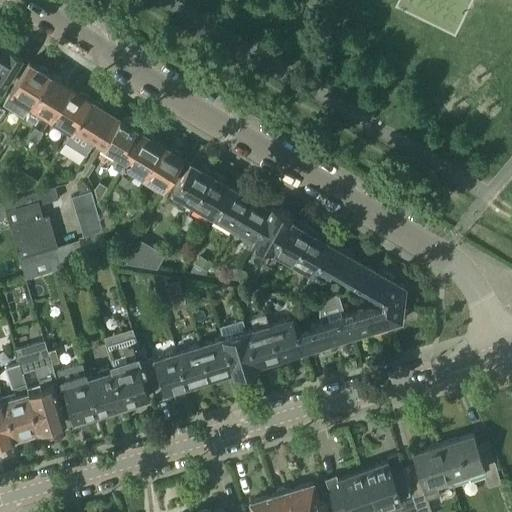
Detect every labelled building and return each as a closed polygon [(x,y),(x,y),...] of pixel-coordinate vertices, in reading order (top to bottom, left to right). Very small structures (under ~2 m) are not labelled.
[(2,44),(0,48),(0,86),(3,89),(23,57),(2,44)] [(29,109),(51,75),(30,62),(11,93),(18,97),(16,101),(29,109)] [(43,113),(52,118),(71,87),(51,75),(29,109),(41,117),(43,113)] [(52,118),(73,131),(92,100),(71,87),(52,118)] [(92,100),(73,131),(67,141),(87,154),(113,112),(92,100)] [(121,167),(124,162),(144,131),(134,125),(134,122),(133,119),(130,117),(126,117),(124,118),(121,117),(104,144),(118,153),(113,162),(121,167)] [(36,143),(43,132),(35,127),(28,138),(36,143)] [(144,175),(164,144),(144,131),(124,162),(135,169),(129,179),(138,184),(144,175)] [(164,144),(144,175),(165,188),(184,157),(164,144)] [(193,204),(212,173),(213,170),(203,164),(201,167),(191,161),(172,192),(193,204)] [(213,170),(212,173),(193,204),(213,216),(231,185),(222,179),(224,176),(213,170)] [(10,193),(23,190),(13,177),(6,189),(10,193)] [(78,185),(81,194),(91,191),(83,181),(78,185)] [(213,216),(233,228),(251,196),(253,193),(243,188),(241,190),(231,185),(213,216)] [(39,201),(50,198),(47,187),(4,200),(6,209),(38,199),(39,201)] [(129,200),(139,205),(145,196),(136,190),(129,200)] [(72,196),(75,207),(94,201),(91,191),(81,194),(72,196)] [(233,228),(253,239),(271,207),(270,207),(262,202),(263,199),(253,193),(251,196),(233,228)] [(64,266),(57,245),(48,215),(43,216),(39,201),(38,199),(6,209),(27,277),(64,266)] [(94,201),(75,207),(78,217),(97,211),(94,201)] [(272,204),(270,207),(271,207),(253,239),(272,250),(290,218),(291,215),(272,204)] [(78,217),(81,227),(100,221),(97,211),(78,217)] [(187,215),(181,226),(187,230),(193,218),(187,215)] [(272,250),(292,261),(310,230),(312,227),(302,222),(300,225),(291,219),(292,216),(291,215),(290,218),(272,250)] [(103,231),(100,221),(81,227),(84,237),(103,231)] [(292,261),(312,273),(330,242),(320,236),(322,233),(312,227),(310,230),(292,261)] [(85,259),(79,239),(68,242),(75,262),(85,259)] [(150,245),(142,240),(128,263),(138,265),(150,245)] [(68,242),(57,245),(64,266),(75,262),(68,242)] [(332,268),(353,281),(365,262),(350,253),(352,251),(339,243),(337,246),(330,242),(312,273),(306,283),(314,289),(320,278),(325,281),(332,268)] [(194,263),(207,270),(212,261),(199,254),(194,263)] [(379,270),(365,262),(353,281),(374,293),(374,300),(404,303),(406,286),(392,278),(394,275),(381,268),(379,270)] [(230,278),(243,280),(248,272),(237,266),(230,278)] [(181,289),(178,279),(164,283),(167,293),(181,289)] [(321,321),(297,329),(303,350),(318,345),(319,349),(333,344),(332,341),(352,335),(345,314),(339,294),(319,293),(320,317),(321,321)] [(288,298),(284,306),(291,310),(296,302),(288,298)] [(345,314),(352,335),(373,329),(374,332),(388,328),(387,324),(402,320),(404,303),(374,300),(373,306),(345,314)] [(281,360),(280,357),(269,322),(266,312),(251,316),(254,326),(246,329),(257,364),(268,360),(269,364),(281,360)] [(269,322),(280,357),(281,360),(292,357),(291,354),(303,350),(297,329),(293,315),(269,322)] [(219,325),(221,332),(233,371),(234,374),(258,367),(257,364),(246,329),(243,317),(219,325)] [(114,363),(126,404),(127,403),(129,407),(141,403),(139,399),(150,396),(147,386),(150,385),(143,360),(140,347),(139,347),(134,330),(106,338),(107,341),(110,353),(114,363)] [(233,371),(221,332),(218,333),(219,337),(200,343),(211,378),(212,381),(223,378),(222,374),(233,371)] [(42,386),(29,391),(28,391),(40,429),(42,428),(45,432),(53,429),(54,425),(66,421),(52,375),(56,374),(53,364),(49,350),(45,339),(16,348),(23,371),(23,372),(36,369),(42,386)] [(98,344),(102,355),(110,353),(107,341),(98,344)] [(175,346),(177,350),(188,385),(199,381),(200,385),(212,381),(211,378),(200,343),(180,349),(179,345),(175,346)] [(186,385),(188,385),(177,350),(148,358),(144,345),(139,347),(140,347),(143,360),(150,385),(161,381),(164,392),(174,389),(175,392),(187,388),(186,385)] [(60,362),(55,348),(49,350),(51,358),(53,364),(60,362)] [(97,417),(99,416),(97,412),(87,376),(82,362),(59,369),(74,419),(86,415),(88,420),(97,417)] [(100,372),(87,376),(97,412),(99,416),(112,412),(111,408),(126,404),(114,363),(112,364),(114,368),(111,369),(110,365),(99,368),(100,372)] [(29,432),(40,429),(28,391),(29,391),(23,372),(23,371),(10,375),(16,394),(3,398),(15,437),(17,436),(21,439),(27,437),(29,432)] [(0,441),(4,444),(11,442),(13,437),(15,437),(3,398),(0,399),(0,441)] [(475,433),(442,443),(454,481),(486,471),(491,485),(503,482),(495,458),(484,461),(475,433)] [(437,486),(454,481),(442,443),(412,452),(420,480),(411,482),(421,511),(431,511),(427,498),(440,494),(437,486)] [(388,460),(363,469),(378,511),(392,511),(405,508),(406,511),(419,511),(399,454),(388,458),(388,460)] [(378,511),(363,469),(338,477),(341,486),(330,490),(337,511),(378,511)] [(326,511),(322,498),(320,498),(313,479),(297,484),(305,511),(326,511)] [(276,491),(274,491),(280,511),(305,511),(297,484),(286,487),(283,486),(278,488),(276,491)] [(280,511),(274,491),(251,499),(254,511),(280,511)]
